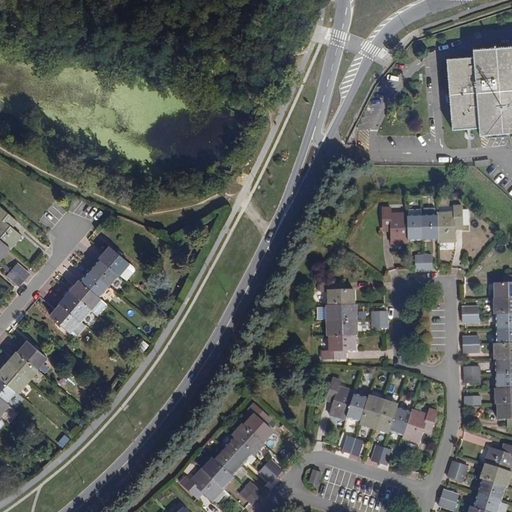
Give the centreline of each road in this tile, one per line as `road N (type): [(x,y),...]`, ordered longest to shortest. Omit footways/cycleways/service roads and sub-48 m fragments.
road 1 (tertiary): [(75,511),(186,394),(283,218)]
road 2 (tertiary): [(342,0),(283,218)]
road 3 (residential): [(449,379),(445,285),(395,285),(397,361)]
road 4 (tertiary): [(327,144),(371,51),(437,0)]
road 5 (residential): [(431,492),(313,456),(280,489)]
road 6 (residential): [(0,322),(81,224)]
